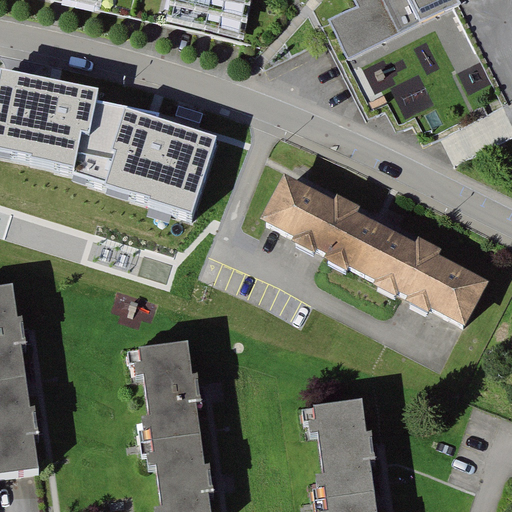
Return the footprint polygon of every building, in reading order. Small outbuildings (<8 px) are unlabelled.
[(118,0),(31,0),(30,9),(114,25),(118,0)] [(256,0),(174,0),(168,27),(246,45),(256,0)] [(403,40),(381,0),(351,0),(358,12),(327,28),(349,68),(403,40)] [(461,11),(455,0),(407,0),(422,30),(461,11)] [(97,99),(0,79),(0,159),(73,176),(105,194),(192,223),(215,147),(95,111),(97,99)] [(497,291),(291,185),(265,236),(471,341),(497,291)] [(19,297),(0,300),(0,484),(46,478),(19,297)] [(216,511),(192,354),(141,362),(163,511),(216,511)] [(376,511),(365,406),(307,412),(318,511),(376,511)]
